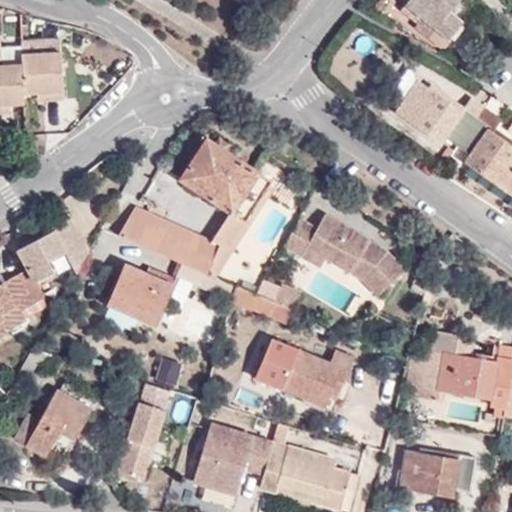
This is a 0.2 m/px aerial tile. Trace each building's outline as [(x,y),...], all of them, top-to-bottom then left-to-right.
[(463,19),(450,9),(457,0),(409,0),(406,4),(422,16),(416,25),(444,47),(451,39),(449,36),(463,19)] [(17,32),(17,17),(5,16),(4,32),(17,32)] [(2,46),(2,39),(0,39),(0,113),(6,113),(6,104),(25,103),(25,94),(23,63),(3,64),(2,46)] [(22,54),(22,46),(2,46),(3,64),(23,63),(22,54)] [(65,100),(63,52),(22,54),(23,63),(25,94),(43,94),(43,101),(65,100)] [(441,142),(445,136),(457,144),(478,116),(465,107),(463,110),(429,87),(419,79),(396,110),(441,142)] [(465,107),(432,83),(429,87),(463,110),(465,107)] [(473,96),(465,107),(478,116),(485,105),(473,96)] [(511,136),(497,126),(502,117),(485,105),(478,116),(490,125),(488,128),(511,144),(511,136)] [(490,125),(478,116),(457,144),(470,153),(465,159),(511,192),(511,144),(488,128),(490,125)] [(181,178),(246,221),(272,180),(208,138),(181,178)] [(226,280),(277,182),(272,180),(246,221),(237,215),(222,244),(230,248),(218,276),(226,280)] [(222,244),(135,207),(119,234),(205,271),(218,276),(230,248),(222,244)] [(316,228),(299,218),(284,245),(301,255),(307,246),(324,256),(363,278),(377,294),(404,269),(385,249),(368,239),(369,238),(325,213),(316,228)] [(64,251),(76,271),(88,250),(69,216),(51,226),(52,230),(17,249),(29,269),(36,281),(55,271),(49,260),(64,251)] [(301,255),(319,265),(324,256),(307,246),(301,255)] [(417,260),(410,286),(424,295),(431,264),(417,260)] [(130,265),(125,263),(120,275),(126,277),(130,265)] [(173,285),(145,272),(130,265),(126,277),(120,275),(109,299),(126,307),(124,311),(157,325),(173,285)] [(176,278),(147,265),(145,272),(173,285),(176,278)] [(36,281),(29,269),(17,275),(32,303),(44,297),(36,281)] [(221,293),(226,280),(218,276),(205,271),(199,284),(220,295),(221,293)] [(0,331),(25,318),(20,309),(32,303),(17,275),(1,283),(0,280),(0,331)] [(232,295),(236,284),(226,280),(221,293),(231,297),(232,295)] [(280,289),(263,281),(256,293),(274,301),(280,289)] [(254,304),(254,308),(270,315),(276,302),(274,301),(256,293),(236,284),(232,295),(254,304)] [(109,299),(107,304),(124,311),(126,307),(109,299)] [(270,315),(284,321),(289,308),(276,302),(270,315)] [(497,405),(496,414),(504,415),(511,416),(511,356),(499,355),(498,361),(465,355),(467,340),(457,339),(458,334),(434,329),(431,350),(442,352),(436,388),(439,389),(492,399),(491,404),(497,405)] [(472,350),(473,341),(467,340),(465,355),(498,361),(499,355),(472,350)] [(511,347),(501,345),(499,355),(511,356),(511,347)] [(407,394),(437,400),(439,389),(436,388),(442,352),(431,350),(416,347),(407,394)] [(44,351),(33,348),(6,394),(17,400),(28,381),(37,385),(41,376),(34,371),(37,364),(44,351)] [(282,388),(324,406),(330,392),(334,383),(341,386),(353,357),(335,350),(330,362),(299,350),(282,388)] [(53,372),(62,356),(44,351),(37,364),(53,372)] [(174,388),(181,367),(164,361),(157,383),(174,388)] [(165,409),(164,408),(170,389),(145,382),(140,401),(138,401),(118,468),(144,476),(165,409)] [(330,392),(338,394),(341,386),(334,383),(330,392)] [(28,412),(14,437),(45,454),(58,431),(72,438),(73,439),(90,406),(56,389),(40,419),(28,412)] [(267,458),(282,463),(287,446),(284,445),(289,425),(277,422),(272,441),(267,458)] [(237,494),(243,467),(263,472),(267,458),(272,441),(210,423),(193,481),(237,494)] [(45,454),(61,463),(72,438),(58,431),(45,454)] [(334,459),(287,446),(282,463),(267,458),(263,472),(259,485),(275,490),(278,482),(292,486),(310,492),(308,501),(340,510),(350,472),(332,467),(334,459)] [(455,487),(471,489),(477,456),(458,452),(457,458),(406,449),(399,486),(454,495),(455,487)] [(292,486),(289,495),(308,501),(310,492),(292,486)]
